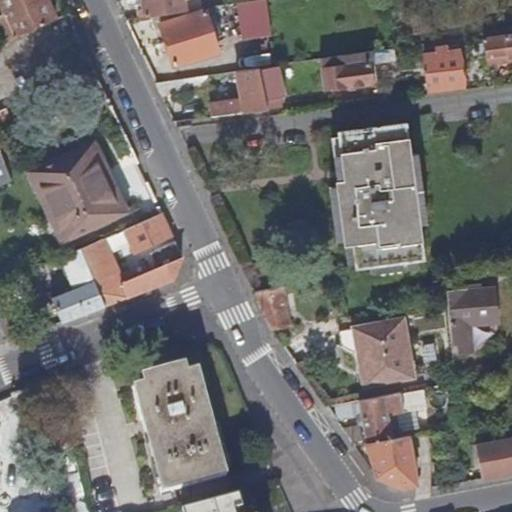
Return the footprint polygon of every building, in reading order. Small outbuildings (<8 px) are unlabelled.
[(55,19),(46,0),(0,0),(0,3),(4,12),(0,13),(0,32),(4,42),(55,19)] [(141,0),(145,18),(184,12),(182,0),(141,0)] [(270,34),(264,0),(262,0),(235,4),(241,38),(270,34)] [(210,10),(159,27),(172,68),(217,54),(212,36),(218,34),(210,10)] [(511,36),(481,41),(486,66),(511,62),(510,59),(511,58),(511,36)] [(395,61),(393,50),(372,53),(374,64),(395,61)] [(458,52),(423,56),(427,92),(463,87),(462,85),(465,85),(463,71),(461,71),(458,52)] [(371,84),(369,65),(374,64),(372,53),(352,55),(321,60),(323,72),(326,91),(371,84)] [(283,97),(277,68),(258,71),(264,101),(283,97)] [(257,69),(234,73),(240,100),(211,104),(212,118),(243,114),(265,111),(264,101),(258,71),(257,69)] [(205,77),(155,84),(160,95),(198,90),(197,83),(204,82),(206,81),(205,77)] [(205,89),(204,82),(197,83),(198,90),(205,89)] [(404,123),(335,132),(341,180),(333,181),(343,245),(351,244),(354,268),(423,259),(404,123)] [(92,143),(29,173),(47,210),(52,208),(65,239),(125,212),(92,143)] [(0,185),(12,181),(0,152),(0,185)] [(65,239),(52,208),(47,210),(60,241),(65,239)] [(171,235),(161,213),(107,237),(110,243),(125,236),(133,253),(171,235)] [(122,282),(108,249),(105,250),(100,240),(80,248),(85,259),(95,255),(93,259),(97,269),(91,272),(105,306),(128,297),(122,282)] [(180,255),(174,242),(150,254),(152,260),(147,262),(151,270),(180,258),(180,255)] [(105,306),(91,272),(85,259),(80,248),(61,257),(75,289),(53,298),(63,322),(105,306)] [(172,280),(180,258),(151,270),(122,282),(128,297),(172,280)] [(290,327),(282,288),(254,293),(272,331),(290,327)] [(497,322),(493,288),(446,292),(446,298),(451,349),(456,348),(457,353),(472,352),(469,324),(497,322)] [(403,320),(354,328),(363,385),(411,378),(403,320)] [(231,480),(199,370),(189,373),(186,364),(140,376),(142,385),(132,388),(162,499),(231,480)] [(59,375),(31,386),(39,408),(64,398),(59,375)] [(403,411),(402,407),(418,403),(415,389),(357,401),(365,443),(412,435),(418,433),(417,428),(388,433),(385,414),(403,411)] [(416,485),(408,442),(413,441),(412,435),(365,443),(375,478),(403,488),(416,485)] [(511,437),(474,445),(481,479),(511,472),(511,437)] [(231,511),(239,508),(236,497),(180,511),(231,511)]
